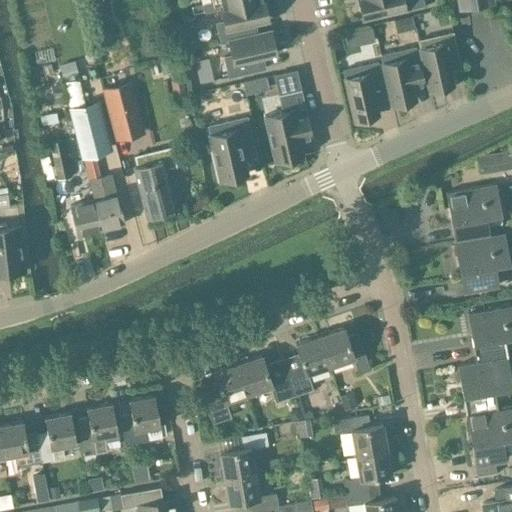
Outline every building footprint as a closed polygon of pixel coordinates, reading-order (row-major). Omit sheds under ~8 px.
[(210,0),(211,2),(203,4),(204,11),(204,12),(220,8),(220,7),(252,0),(210,0)] [(268,19),(263,0),(252,0),(220,7),(220,8),(223,21),(215,23),(220,43),(228,41),(270,31),(257,34),(254,23),(268,19)] [(358,0),(362,18),(402,8),(402,9),(423,5),(421,0),(358,0)] [(203,4),(191,7),(193,14),(204,11),(203,4)] [(411,16),(402,18),(405,30),(414,28),(411,16)] [(373,42),(370,28),(361,30),(365,44),(373,42)] [(270,31),(228,41),(231,55),(223,57),(228,77),(265,68),(262,56),(275,53),(270,31)] [(452,32),(418,40),(429,90),(452,85),(449,71),(461,68),(452,32)] [(414,47),(380,55),(392,105),(414,100),(411,86),(423,83),(414,47)] [(207,57),(194,59),(199,83),(212,81),(207,57)] [(377,62),(343,70),(354,120),(377,115),(374,101),(385,98),(377,62)] [(183,78),(170,80),(173,96),(185,94),(183,78)] [(115,141),(144,133),(131,81),(101,88),(115,141)] [(300,91),(279,95),(282,111),(265,115),(276,161),(301,155),(298,141),(311,138),(300,91)] [(112,151),(99,100),(68,108),(81,159),(112,151)] [(208,126),(220,180),(246,174),(241,150),(254,147),(246,116),(208,126)] [(57,179),(71,176),(63,139),(49,142),(57,179)] [(134,167),(146,217),(175,210),(172,195),(176,194),(171,176),(167,177),(165,169),(176,166),(171,146),(133,155),(136,167),(134,167)] [(511,148),(494,152),(497,171),(511,168),(511,148)] [(88,179),(93,199),(92,199),(100,229),(123,223),(116,193),(111,174),(88,179)] [(454,241),(485,235),(482,216),(501,213),(495,183),(445,192),(450,222),(454,241)] [(100,229),(92,199),(70,205),(77,235),(100,229)] [(0,222),(0,273),(24,270),(19,226),(6,227),(6,222),(0,222)] [(504,232),(485,235),(454,241),(459,271),(463,291),(494,285),(491,265),(509,262),(504,232)] [(475,362),(507,356),(503,337),(511,335),(511,304),(466,313),(471,343),(475,362)] [(343,327),(318,335),(328,366),(352,358),(358,374),(369,370),(357,333),(346,337),(343,327)] [(298,352),(279,359),(292,396),(312,389),(307,373),(328,366),(318,335),(295,343),(298,352)] [(235,363),(246,394),(269,386),(275,402),(292,396),(279,359),(264,364),(260,355),(235,363)] [(456,365),(465,414),(497,409),(493,389),(511,386),(511,385),(507,356),(475,362),(456,365)] [(225,401),(246,394),(235,363),(213,371),(216,380),(199,386),(212,423),(230,417),(225,401)] [(339,397),(344,411),(357,406),(352,392),(339,397)] [(128,399),(130,413),(119,415),(124,444),(148,440),(145,428),(159,425),(153,395),(128,399)] [(85,407),(87,417),(76,419),(83,454),(106,450),(104,441),(118,438),(111,402),(85,407)] [(511,405),(497,409),(465,414),(474,465),(494,462),(505,460),(501,439),(511,436),(511,405)] [(291,421),(300,418),(297,409),(288,412),(291,421)] [(63,458),(61,445),(75,443),(69,412),(43,417),(46,430),(35,432),(40,462),(63,458)] [(354,452),(386,447),(382,424),(370,426),(367,414),(331,420),(334,433),(350,430),(354,452)] [(18,466),(30,464),(40,462),(35,432),(25,434),(22,421),(0,424),(0,440),(3,456),(16,453),(18,466)] [(242,448),(219,453),(223,478),(255,472),(251,448),(267,445),(265,432),(240,436),(242,448)] [(391,473),(386,447),(354,452),(359,478),(342,481),(344,494),(369,489),(366,478),(391,473)] [(134,481),(149,478),(147,468),(132,471),(134,481)] [(255,472),(223,478),(227,502),(237,500),(239,511),(277,505),(275,493),(259,496),(255,472)] [(48,500),(43,474),(32,476),(36,502),(48,500)] [(87,482),(89,492),(103,489),(101,480),(87,482)] [(511,511),(511,484),(493,488),(495,501),(481,503),(482,511),(511,511)] [(50,499),(51,499),(59,497),(60,496),(58,486),(57,485),(48,487),(48,488),(50,498),(50,499)] [(136,511),(176,511),(174,498),(162,500),(159,486),(120,494),(122,509),(135,507),(136,511)] [(371,500),(369,489),(344,494),(347,505),(362,503),(363,511),(397,511),(394,496),(371,500)] [(330,509),(346,506),(344,494),(328,496),(330,509)] [(77,501),(79,511),(90,511),(99,511),(97,497),(77,501)] [(327,497),(313,500),(314,510),(329,508),(327,497)] [(79,511),(77,501),(58,504),(59,511),(79,511)]
